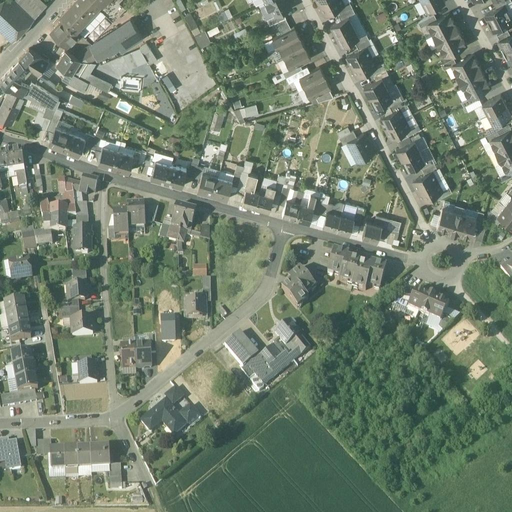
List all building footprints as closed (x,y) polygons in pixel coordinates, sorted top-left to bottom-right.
[(0,0),(0,26),(14,39),(33,19),(12,0),(0,0)] [(12,0),(33,19),(47,5),(41,0),(12,0)] [(73,0),(60,15),(75,29),(96,7),(102,0),(73,0)] [(102,0),(96,7),(102,10),(112,20),(116,18),(126,7),(119,1),(120,0),(102,0)] [(287,0),(266,0),(274,16),(284,11),(291,7),(287,0)] [(341,0),(328,0),(319,5),(325,14),(337,8),(344,4),(341,0)] [(444,0),(422,0),(421,0),(427,11),(445,1),(444,0)] [(505,0),(491,0),(496,9),(504,5),(507,3),(505,0)] [(344,4),(337,8),(340,13),(352,7),(349,1),(344,4)] [(496,9),(484,15),(493,31),(511,20),(511,19),(504,5),(496,9)] [(352,7),(340,13),(338,14),(341,20),(349,16),(355,13),(352,7)] [(224,19),(234,16),(231,8),(221,12),(224,19)] [(287,17),(284,11),(274,16),(267,19),(271,25),(275,23),(285,18),(287,17)] [(192,13),(187,15),(194,28),(199,26),(192,13)] [(437,19),(428,24),(433,34),(455,23),(449,13),(437,19)] [(434,14),(418,22),(421,28),(428,24),(437,19),(434,14)] [(75,29),(60,15),(59,16),(62,18),(52,30),(57,35),(58,34),(68,43),(78,32),(75,29)] [(341,20),(330,25),(336,36),(354,26),(349,16),(341,20)] [(285,18),(275,23),(278,29),(288,23),(285,18)] [(132,22),(126,26),(124,23),(118,27),(127,40),(126,40),(129,45),(142,37),(132,22)] [(288,23),(278,29),(280,34),(291,29),(288,23)] [(455,23),(433,34),(439,46),(439,45),(460,34),(461,34),(455,23)] [(354,26),(336,36),(341,46),(354,40),(359,37),(354,26)] [(118,27),(90,45),(97,58),(106,53),(126,40),(127,40),(118,27)] [(280,34),(272,38),(278,49),(279,48),(300,37),(294,27),(291,29),(280,34)] [(207,30),(197,34),(202,47),(212,43),(207,30)] [(507,30),(497,35),(500,41),(510,35),(507,30)] [(359,37),(354,40),(356,45),(369,39),(366,33),(359,37)] [(460,34),(439,45),(444,56),(466,45),(460,34)] [(500,41),(498,41),(504,52),(511,47),(511,34),(510,35),(500,41)] [(300,37),(279,48),(285,58),(305,47),(300,37)] [(369,39),(356,45),(359,50),(366,47),(372,44),(369,39)] [(97,58),(90,45),(74,56),(80,60),(83,61),(89,62),(97,58)] [(305,47),(285,58),(290,68),(299,63),(311,58),(305,47)] [(359,50),(347,57),(352,67),(371,57),(366,47),(359,50)] [(140,48),(124,55),(129,69),(147,61),(140,48)] [(48,61),(29,49),(20,59),(29,67),(38,74),(48,61)] [(74,56),(65,50),(56,64),(72,73),(80,60),(74,56)] [(456,63),(452,65),(452,66),(457,76),(479,65),(473,54),(456,63)] [(371,57),(352,67),(357,76),(370,70),(376,66),(371,57)] [(453,58),(441,64),(444,70),(452,66),(452,65),(456,63),(453,58)] [(20,59),(0,81),(7,87),(23,94),(23,93),(28,86),(19,83),(21,80),(21,75),(29,67),(20,59)] [(87,62),(78,77),(88,82),(108,91),(112,83),(90,73),(96,63),(87,62)] [(299,63),(290,68),(283,72),(286,77),(302,69),(299,63)] [(376,66),(370,70),(373,75),(385,68),(382,63),(376,66)] [(479,65),(457,76),(463,87),(484,76),(485,76),(479,64),(479,65)] [(302,69),(286,77),(289,83),(293,81),(299,78),(299,77),(310,72),(307,66),(302,69)] [(310,72),(299,77),(299,78),(293,81),(296,87),(298,91),(305,88),(325,77),(320,66),(310,72)] [(385,68),(373,75),(376,80),(382,77),(388,74),(386,69),(385,68)] [(78,77),(74,74),(69,83),(84,90),(88,82),(78,77)] [(484,76),(463,87),(469,97),(490,86),(485,76),(484,76)] [(325,77),(305,88),(310,98),(315,96),(329,88),(331,87),(325,77)] [(376,80),(364,87),(369,97),(387,88),(382,77),(376,80)] [(55,108),(59,99),(51,95),(31,82),(28,86),(23,93),(48,105),(55,108)] [(329,88),(315,96),(318,102),(334,97),(329,88)] [(387,88),(369,97),(374,108),(387,101),(393,98),(387,88)] [(23,96),(10,90),(4,102),(17,108),(23,96)] [(81,106),(83,100),(72,95),(70,101),(81,106)] [(393,98),(387,101),(390,107),(402,101),(399,95),(393,98)] [(500,95),(482,104),(487,115),(506,105),(500,95)] [(402,101),(390,107),(392,112),(399,108),(400,109),(405,106),(402,101)] [(17,108),(4,102),(0,110),(0,117),(11,123),(19,109),(17,108)] [(55,108),(48,105),(43,116),(45,117),(51,119),(51,117),(55,108)] [(259,105),(237,108),(238,117),(260,114),(259,105)] [(506,105),(487,115),(493,125),(501,121),(511,116),(506,105)] [(62,110),(55,108),(51,117),(58,120),(62,110)] [(392,112),(380,119),(385,128),(405,118),(400,109),(399,108),(392,112)] [(212,128),(221,131),(226,114),(216,111),(212,128)] [(445,118),(449,127),(457,124),(453,115),(445,118)] [(51,119),(45,117),(41,128),(46,130),(51,119)] [(58,120),(51,117),(51,119),(46,130),(53,132),(56,126),(56,127),(59,120),(58,120)] [(89,122),(80,118),(77,123),(87,127),(89,122)] [(405,118),(385,128),(390,138),(410,128),(405,118)] [(501,121),(493,125),(485,129),(488,135),(497,130),(504,126),(501,121)] [(87,133),(78,129),(79,127),(73,125),(71,132),(85,138),(87,134),(87,133)] [(56,127),(56,126),(53,132),(49,144),(64,150),(71,132),(56,127)] [(500,135),(490,140),(490,141),(496,151),(511,142),(511,130),(511,129),(500,135)] [(344,143),(346,142),(358,136),(355,130),(341,137),(344,143)] [(488,135),(484,136),(487,142),(490,141),(490,140),(500,135),(497,130),(488,135)] [(71,132),(64,150),(79,156),(83,144),(86,138),(85,138),(71,132)] [(358,136),(346,142),(357,162),(375,153),(365,132),(358,136)] [(94,137),(87,134),(85,138),(86,138),(83,144),(90,147),(94,137)] [(101,140),(94,137),(90,147),(97,150),(101,140)] [(415,140),(396,149),(401,159),(420,150),(415,140)] [(126,142),(121,141),(118,150),(113,168),(129,172),(135,150),(124,146),(126,142)] [(511,142),(496,151),(495,151),(501,162),(511,156),(511,142)] [(118,150),(103,145),(98,163),(113,168),(118,150)] [(420,150),(401,159),(407,170),(419,164),(425,161),(420,150)] [(146,153),(139,151),(136,161),(143,163),(146,153)] [(21,152),(4,155),(7,172),(24,169),(21,152)] [(154,155),(146,153),(143,163),(151,165),(154,155)] [(511,156),(501,162),(507,172),(511,170),(511,169),(511,156)] [(431,157),(425,161),(419,164),(422,169),(434,163),(431,157)] [(171,165),(156,160),(151,178),(166,182),(171,165)] [(198,165),(192,163),(188,175),(194,177),(198,165)] [(434,163),(422,169),(425,174),(432,171),(437,168),(434,163)] [(244,166),(237,164),(235,172),(242,174),(242,171),(244,166)] [(186,169),(171,165),(166,182),(182,187),(186,169)] [(204,167),(198,165),(194,177),(200,178),(202,172),(203,172),(204,167)] [(218,176),(213,195),(227,199),(231,186),(234,174),(220,170),(218,176)] [(511,172),(511,170),(507,172),(498,176),(501,182),(511,177),(511,176),(511,172)] [(242,174),(238,188),(237,191),(244,193),(246,188),(244,187),(248,172),(242,171),(242,174)] [(425,174),(412,181),(418,191),(437,180),(432,171),(425,174)] [(203,172),(202,172),(200,178),(197,191),(213,195),(218,176),(203,172)] [(242,174),(235,172),(234,174),(231,186),(238,188),(242,174)] [(258,175),(248,172),(244,187),(246,188),(244,193),(242,203),(255,207),(260,191),(254,190),(258,175)] [(296,175),(287,173),(286,177),(278,203),(285,205),(286,199),(287,199),(290,187),(292,188),(296,175)] [(24,174),(17,175),(19,188),(20,188),(26,187),(24,174)] [(286,177),(279,175),(275,187),(271,201),(278,203),(286,177)] [(98,181),(83,177),(81,185),(80,189),(88,191),(95,193),(98,181)] [(437,180),(418,191),(423,200),(442,190),(437,180)] [(64,181),(51,181),(52,196),(65,195),(64,181)] [(72,183),(64,181),(65,195),(73,195),(73,192),(72,183)] [(81,185),(72,183),(73,192),(78,193),(78,194),(87,196),(88,191),(80,189),(81,185)] [(267,184),(265,193),(260,191),(255,207),(269,211),(271,201),(275,187),(267,184)] [(303,191),(298,189),(294,201),(300,203),(303,191)] [(317,195),(310,193),(307,205),(313,206),(317,195)] [(73,195),(65,195),(66,204),(66,217),(76,217),(74,205),(73,195)] [(324,197),(317,195),(313,206),(312,212),(319,214),(322,201),(324,197)] [(287,199),(286,199),(285,205),(282,214),(296,218),(300,203),(294,201),(287,199)] [(329,203),(322,201),(319,214),(325,215),(329,203)] [(335,205),(329,203),(325,215),(323,226),(336,229),(341,214),(344,202),(340,201),(335,205)] [(49,208),(48,202),(39,203),(42,217),(43,217),(51,217),(66,217),(66,204),(56,204),(56,208),(49,208)] [(143,203),(127,204),(127,211),(128,227),(145,226),(144,224),(144,210),(143,203)] [(307,205),(300,203),(296,218),(309,222),(312,212),(313,206),(307,205)] [(86,204),(74,205),(76,217),(88,218),(86,204)] [(511,211),(504,205),(496,214),(502,218),(511,226),(511,211)] [(187,209),(176,206),(172,222),(183,225),(187,209)] [(453,210),(442,207),(436,227),(448,230),(453,210)] [(158,209),(144,210),(144,224),(154,224),(158,209)] [(187,209),(183,225),(188,226),(192,227),(196,211),(187,209)] [(363,212),(355,210),(354,217),(352,222),(359,224),(363,212)] [(465,213),(453,210),(448,230),(459,233),(465,213)] [(484,212),(478,210),(476,217),(474,224),(480,225),(484,212)] [(496,214),(491,210),(487,215),(498,223),(502,218),(496,214)] [(127,211),(113,211),(114,229),(114,235),(115,235),(128,235),(128,227),(127,211)] [(476,217),(465,213),(459,233),(470,237),(474,224),(476,217)] [(354,217),(341,214),(336,229),(350,233),(352,222),(354,217)] [(389,218),(376,215),(374,223),(381,225),(381,226),(387,228),(389,218)] [(51,217),(43,217),(44,226),(51,225),(51,217)] [(66,217),(51,217),(51,225),(51,232),(66,232),(66,217)] [(88,218),(76,217),(76,230),(88,229),(88,218)] [(374,223),(366,221),(362,236),(377,240),(378,235),(381,226),(381,225),(374,223)] [(183,225),(172,222),(171,228),(167,240),(177,243),(183,225)] [(183,225),(177,243),(183,244),(185,236),(188,226),(183,225)] [(171,228),(162,226),(159,238),(167,240),(171,228)] [(200,234),(191,232),(192,227),(188,226),(185,236),(199,240),(199,238),(200,234)] [(387,228),(381,226),(378,235),(384,237),(387,228)] [(209,229),(202,227),(200,234),(199,238),(210,241),(209,229)] [(76,230),(74,230),(74,247),(76,247),(76,246),(80,246),(80,248),(79,248),(79,252),(81,252),(83,254),(87,254),(89,252),(90,252),(90,240),(92,238),(92,236),(90,234),(90,230),(88,229),(76,230)] [(395,233),(390,231),(387,242),(392,243),(395,233)] [(42,233),(34,234),(36,246),(52,243),(51,234),(43,235),(42,233)] [(34,234),(22,236),(24,250),(37,248),(36,246),(34,234)] [(349,255),(333,251),(327,275),(340,278),(339,283),(347,285),(348,283),(353,284),(358,264),(359,265),(359,263),(347,259),(349,255)] [(28,259),(9,262),(12,280),(14,280),(17,282),(19,281),(21,279),(30,277),(28,259)] [(359,265),(358,264),(353,284),(353,286),(358,287),(357,290),(365,292),(367,288),(379,291),(386,267),(371,263),(370,268),(359,265)] [(194,265),(194,277),(209,277),(208,265),(194,265)] [(508,269),(505,265),(500,269),(511,283),(511,282),(511,273),(508,269)] [(300,269),(288,279),(290,283),(281,291),(297,310),(308,301),(305,297),(316,289),(300,269)] [(210,279),(202,279),(202,292),(210,291),(210,279)] [(88,285),(66,287),(68,302),(68,303),(78,302),(85,301),(89,296),(88,285)] [(416,290),(408,309),(418,314),(427,295),(416,290)] [(210,291),(202,292),(203,300),(203,304),(211,303),(210,291)] [(438,300),(427,295),(418,314),(429,319),(438,300)] [(24,300),(4,304),(6,317),(26,313),(24,300)] [(203,300),(187,300),(188,318),(204,318),(203,304),(203,300)] [(438,300),(429,319),(426,326),(437,331),(438,329),(444,316),(449,305),(438,300)] [(78,302),(68,303),(68,302),(62,302),(63,310),(79,309),(78,302)] [(63,310),(61,310),(62,321),(71,321),(71,320),(80,320),(79,309),(63,310)] [(26,313),(6,317),(8,330),(28,326),(26,313)] [(444,316),(438,329),(442,333),(453,322),(450,319),(444,316)] [(174,318),(161,318),(162,342),(175,341),(174,318)] [(80,320),(71,320),(71,321),(72,336),(93,335),(92,328),(93,328),(93,319),(80,320)] [(290,322),(282,328),(279,330),(279,331),(275,334),(286,347),(299,336),(301,335),(294,327),(295,325),(292,323),(291,323),(290,322)] [(28,326),(8,330),(11,343),(30,339),(28,326)] [(258,356),(239,334),(224,346),(243,369),(246,366),(254,376),(263,387),(275,377),(259,358),(258,357),(258,356)] [(284,356),(275,345),(259,358),(275,377),(292,364),(310,349),(299,336),(286,347),(292,355),(288,358),(286,355),(284,356)] [(149,344),(134,345),(136,369),(151,368),(150,354),(150,344),(149,344)] [(122,346),(120,346),(122,370),(136,369),(134,345),(122,346)] [(31,352),(11,355),(13,368),(33,365),(31,352)] [(92,365),(78,366),(79,385),(97,384),(96,364),(92,365)] [(33,365),(13,368),(15,381),(35,378),(33,365)] [(254,376),(246,366),(243,369),(241,370),(249,380),(254,376)] [(13,368),(7,369),(6,369),(9,382),(15,381),(13,368)] [(35,378),(15,381),(18,394),(20,393),(26,392),(32,392),(37,391),(35,378)] [(259,392),(263,389),(255,378),(250,382),(259,392)] [(175,389),(165,398),(172,407),(183,398),(175,389)] [(165,402),(140,423),(148,431),(160,421),(167,430),(171,427),(177,434),(186,427),(179,418),(165,402)] [(179,418),(186,427),(198,417),(190,408),(179,418)] [(2,442),(0,442),(0,462),(8,461),(10,471),(21,469),(16,443),(2,445),(2,442)] [(51,442),(43,443),(44,457),(51,457),(50,451),(51,451),(51,442)] [(43,443),(36,443),(37,457),(44,457),(43,443)] [(109,448),(90,449),(91,467),(110,466),(109,448)] [(77,449),(64,450),(65,469),(78,468),(77,449)] [(90,449),(77,449),(78,468),(78,469),(91,469),(91,467),(90,449)] [(51,451),(50,451),(51,457),(51,471),(65,470),(65,469),(64,450),(51,451)]
